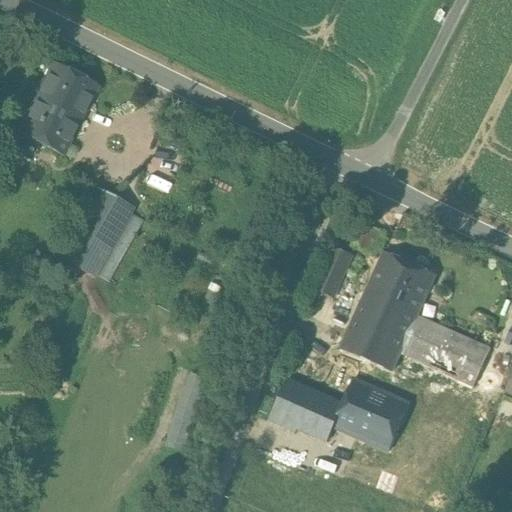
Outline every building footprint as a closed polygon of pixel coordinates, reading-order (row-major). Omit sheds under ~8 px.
[(99,88),(52,65),(17,134),(63,158),(99,88)] [(13,132),(0,125),(0,156),(1,156),(13,132)] [(98,189),(58,259),(94,279),(133,209),(98,189)] [(385,234),(360,223),(350,246),(375,257),(385,234)] [(331,248),(313,290),(331,298),(349,256),(331,248)] [(431,276),(382,254),(363,296),(413,318),(414,317),(431,276)] [(413,318),(363,296),(345,339),(336,336),(331,346),(389,372),(413,318)] [(488,350),(414,317),(413,318),(389,372),(464,405),(488,350)] [(186,373),(165,446),(185,452),(205,379),(186,373)] [(285,381),(267,423),(292,434),(294,430),(310,392),(285,381)] [(406,406),(351,382),(340,405),(331,427),(387,450),(396,430),(406,406)] [(340,405),(310,392),(294,430),(324,443),(331,427),(340,405)] [(406,406),(396,430),(407,435),(417,411),(406,406)] [(387,450),(331,427),(324,443),(380,467),(385,455),(387,450)] [(407,435),(396,430),(387,450),(385,455),(396,460),(407,435)] [(20,461),(4,453),(0,460),(0,480),(8,484),(20,461)]
